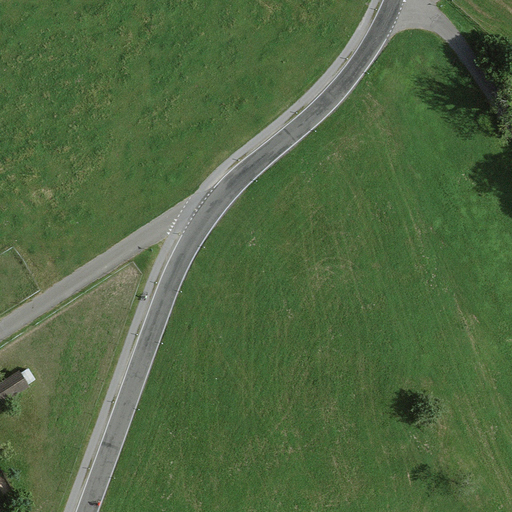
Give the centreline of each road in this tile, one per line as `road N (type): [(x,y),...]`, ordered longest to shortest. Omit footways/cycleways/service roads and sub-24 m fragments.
road 1 (unclassified): [(392,0),(357,67),(249,168),(187,244),(86,511)]
road 2 (track): [(407,0),(451,32),(511,125)]
